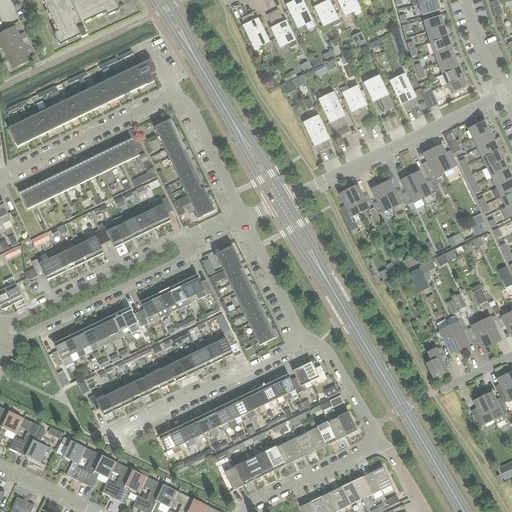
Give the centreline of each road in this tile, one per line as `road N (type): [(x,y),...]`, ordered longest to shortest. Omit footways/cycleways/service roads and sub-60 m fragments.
road 1 (tertiary): [(462,511),(319,271)]
road 2 (residential): [(285,200),(502,93)]
road 3 (residential): [(115,436),(305,336)]
road 4 (unclassified): [(7,345),(183,258),(191,244)]
road 5 (unclassified): [(191,244),(175,242),(0,321)]
road 6 (residential): [(175,97),(0,177)]
road 7 (residential): [(245,511),(383,441)]
road 8 (residential): [(247,220),(189,105),(175,97)]
road 9 (residential): [(383,441),(329,353),(305,336)]
road 10 (residential): [(305,336),(247,220)]
